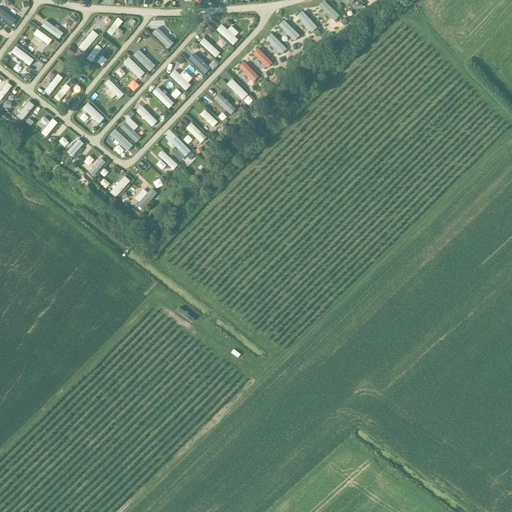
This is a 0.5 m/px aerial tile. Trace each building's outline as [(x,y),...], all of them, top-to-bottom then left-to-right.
[(320,8),(334,21),(339,15),(325,2),(320,8)] [(0,18),(12,27),(16,20),(0,8),(0,18)] [(313,32),(318,27),(300,11),(295,17),(313,32)] [(72,13),(65,22),(73,27),(79,19),(72,13)] [(111,37),(123,21),(117,17),(106,32),(111,37)] [(57,40),(63,34),(46,19),(41,25),(57,40)] [(294,41),(299,36),(284,20),(279,25),(294,41)] [(232,45),(241,35),(233,28),(229,32),(221,24),(216,30),(232,45)] [(152,35),(164,46),(173,36),(161,25),(152,35)] [(32,35),(47,45),(51,40),(37,29),(32,35)] [(85,53),(98,35),(91,30),(78,48),(85,53)] [(270,34),(265,40),(282,54),(287,48),(270,34)] [(215,58),(220,53),(203,38),(199,43),(215,58)] [(28,67),(34,61),(16,45),(10,51),(28,67)] [(86,59),(91,63),(101,49),(96,45),(86,59)] [(251,54),(266,69),(272,63),(257,48),(251,54)] [(151,55),(146,59),(139,51),(133,56),(148,73),(159,63),(151,55)] [(202,72),(207,67),(191,53),(187,59),(202,72)] [(138,79),(144,74),(129,57),(122,62),(138,79)] [(237,68),(253,83),(259,76),(243,62),(237,68)] [(26,65),(22,69),(17,64),(13,69),(25,79),(32,71),(26,65)] [(119,67),(115,72),(120,77),(125,72),(119,67)] [(174,70),(169,76),(185,91),(191,85),(174,70)] [(56,73),(44,92),(50,96),(62,77),(56,73)] [(58,102),(68,92),(73,97),(81,88),(72,79),(67,84),(66,84),(53,98),(58,102)] [(246,104),(252,98),(231,79),(225,85),(246,104)] [(119,100),(124,95),(109,80),(100,90),(109,99),(113,94),(119,100)] [(158,87),(152,93),(168,109),(174,103),(158,87)] [(226,88),(222,92),(228,97),(231,92),(226,88)] [(176,89),(171,95),(175,99),(180,93),(176,89)] [(225,113),(232,105),(218,93),(211,101),(225,113)] [(29,101),(17,116),(23,121),(35,106),(29,101)] [(99,124),(104,119),(87,103),(81,108),(99,124)] [(135,112),(151,127),(157,122),(141,106),(135,112)] [(205,109),(199,114),(213,128),(218,123),(205,109)] [(48,124),(47,123),(39,132),(46,138),(57,122),(52,118),(48,124)] [(133,131),(137,126),(128,118),(119,128),(135,143),(140,138),(133,131)] [(201,143),(206,137),(191,122),(185,128),(201,143)] [(116,131),(110,137),(124,149),(129,143),(116,131)] [(186,157),(192,151),(176,136),(170,142),(186,157)] [(63,137),(58,141),(64,148),(69,143),(63,137)] [(80,139),(66,151),(71,156),(84,145),(80,139)] [(131,155),(136,149),(130,144),(125,149),(131,155)] [(173,171),(178,166),(162,151),(157,156),(173,171)] [(86,171),(93,177),(106,163),(100,156),(86,171)] [(124,176),(109,192),(115,198),(130,182),(124,176)] [(159,179),(153,183),(157,189),(163,185),(159,179)] [(157,194),(151,188),(147,193),(143,189),(132,200),(142,209),(157,194)]
